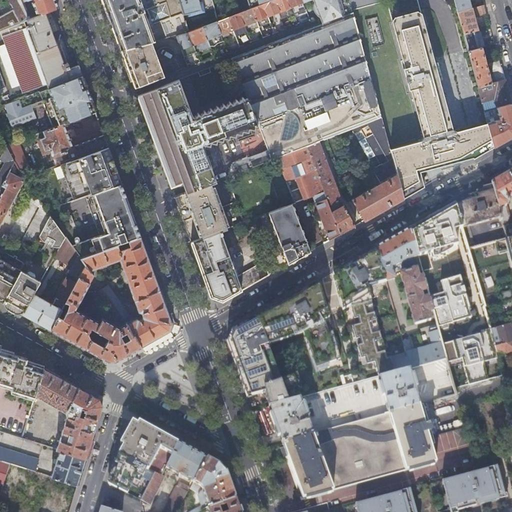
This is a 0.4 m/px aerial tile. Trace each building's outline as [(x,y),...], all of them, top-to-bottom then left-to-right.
[(0,0),(0,30),(20,23),(17,16),(13,9),(0,16),(0,0)] [(17,16),(20,23),(25,21),(27,20),(25,14),(18,0),(8,0),(13,9),(17,16)] [(37,16),(53,10),(57,8),(54,0),(30,0),(35,11),(37,16)] [(185,21),(178,0),(102,0),(107,13),(111,25),(115,36),(120,49),(175,35),(188,32),(185,21)] [(247,0),(250,8),(262,3),(270,0),(247,0)] [(301,0),(302,3),(310,0),(312,0),(313,3),(319,17),(319,18),(321,24),(352,12),(352,10),(349,0),(301,0)] [(349,0),(352,10),(386,1),(388,0),(349,0)] [(388,0),(386,1),(392,21),(404,68),(402,68),(408,91),(411,90),(423,137),(421,141),(389,149),(403,199),(424,187),(420,174),(473,158),(473,159),(494,147),(487,122),(482,124),(468,128),(456,131),(452,128),(439,80),(441,79),(436,61),(434,62),(421,12),(417,0),(388,0)] [(453,0),(457,12),(472,8),(469,0),(453,0)] [(472,8),(457,12),(463,34),(476,31),(477,30),(474,17),(487,13),(484,5),(472,8)] [(193,17),(185,21),(188,32),(202,27),(216,21),(217,21),(215,12),(206,15),(204,9),(192,14),(193,17)] [(55,17),(53,10),(37,16),(27,20),(25,21),(28,28),(26,29),(26,30),(27,33),(44,79),(47,88),(58,84),(77,77),(55,17)] [(27,20),(37,16),(35,11),(25,14),(27,20)] [(360,42),(352,12),(321,24),(319,25),(233,58),(247,97),(244,98),(241,96),(239,99),(235,97),(231,102),(229,100),(225,105),(222,103),(219,107),(216,105),(213,109),(210,107),(207,112),(204,110),(200,115),(198,113),(195,117),(192,115),(179,79),(137,96),(144,115),(156,111),(167,144),(181,181),(183,186),(185,193),(209,184),(216,181),(214,175),(212,169),(213,169),(216,161),(211,148),(205,151),(202,142),(203,138),(207,140),(208,135),(213,137),(215,134),(219,135),(221,131),(226,133),(228,128),(233,130),(234,126),(238,128),(240,124),(245,126),(246,121),(251,123),(252,120),(254,119),(255,119),(266,150),(247,157),(251,168),(277,158),(307,146),(319,142),(326,139),(381,118),(377,103),(360,42)] [(20,23),(0,30),(0,35),(1,39),(26,30),(26,29),(28,28),(25,21),(20,23)] [(476,31),(463,34),(468,51),(480,48),(476,31)] [(27,33),(9,40),(10,43),(25,83),(26,86),(44,79),(27,33)] [(207,40),(210,46),(223,40),(222,37),(221,34),(207,40)] [(164,76),(151,42),(120,50),(125,62),(128,70),(131,79),(134,88),(164,76)] [(10,43),(0,46),(0,57),(11,88),(25,83),(10,43)] [(480,48),(468,51),(478,87),(491,83),(482,47),(480,48)] [(504,80),(499,60),(491,63),(496,82),(504,80)] [(19,99),(5,105),(8,113),(5,114),(10,127),(36,117),(33,108),(46,103),(55,127),(63,124),(72,120),(95,112),(89,95),(86,87),(81,75),(77,77),(58,84),(47,88),(41,91),(44,99),(22,107),(19,99)] [(491,83),(478,87),(481,101),(494,98),(497,108),(511,104),(504,80),(496,82),(491,83)] [(500,119),(487,122),(494,147),(511,136),(511,108),(511,104),(497,108),(498,111),(495,112),(497,116),(499,115),(500,119)] [(389,149),(381,118),(360,128),(381,164),(372,169),(380,183),(368,190),(367,187),(362,189),(364,192),(357,196),(352,189),(347,176),(341,178),(345,188),(364,221),(403,199),(389,149)] [(55,127),(43,131),(45,137),(37,140),(42,154),(50,151),(56,166),(59,165),(107,147),(104,136),(71,148),(63,124),(55,127)] [(17,141),(5,146),(14,162),(22,178),(30,176),(17,141)] [(341,203),(319,142),(307,146),(323,191),(330,208),(341,203)] [(14,162),(5,146),(0,156),(0,160),(4,163),(0,169),(0,197),(5,188),(1,186),(8,173),(14,162)] [(323,191),(307,146),(277,158),(294,202),(312,195),(323,191)] [(114,166),(107,147),(59,165),(73,202),(85,197),(121,184),(114,166)] [(492,184),(501,220),(502,222),(506,221),(509,217),(506,206),(508,204),(506,199),(511,195),(511,223),(503,226),(506,239),(511,237),(511,170),(491,182),(492,184)] [(0,224),(24,180),(8,173),(1,186),(5,188),(0,197),(0,224)] [(130,209),(121,184),(85,197),(88,205),(100,236),(72,246),(79,255),(81,258),(117,245),(127,241),(140,236),(137,227),(130,209)] [(209,184),(185,193),(174,198),(179,211),(183,223),(186,231),(190,243),(221,231),(226,229),(209,184)] [(461,201),(455,203),(462,228),(498,218),(499,221),(501,220),(492,184),(485,187),(485,188),(476,191),(476,195),(461,200),(461,201)] [(47,211),(28,186),(7,223),(9,224),(13,223),(14,221),(15,222),(26,202),(31,205),(31,204),(39,209),(20,244),(32,250),(50,216),(47,211)] [(331,212),(330,208),(323,191),(312,195),(329,241),(340,234),(331,212)] [(310,251),(291,203),(268,213),(288,264),(310,251)] [(453,231),(462,228),(455,203),(432,217),(409,229),(417,257),(432,253),(433,257),(444,254),(458,245),(453,231)] [(344,207),(331,212),(340,234),(347,230),(355,226),(344,207)] [(61,212),(60,229),(73,223),(71,216),(61,212)] [(2,303),(4,304),(4,305),(5,307),(8,310),(9,311),(11,312),(12,312),(15,313),(18,314),(21,313),(22,314),(33,294),(53,256),(65,236),(60,229),(50,216),(32,250),(2,303)] [(409,229),(376,248),(385,282),(394,280),(391,269),(399,264),(402,269),(416,264),(415,258),(417,257),(409,229)] [(221,231),(190,243),(197,261),(201,273),(210,297),(216,299),(222,301),(269,275),(262,263),(238,277),(221,231)] [(0,301),(2,303),(32,250),(20,244),(3,234),(0,239),(0,301)] [(72,246),(65,236),(53,256),(72,266),(79,255),(72,246)] [(117,245),(81,258),(85,264),(78,277),(89,283),(94,275),(91,270),(119,260),(134,300),(159,290),(150,263),(142,243),(140,236),(127,241),(129,246),(118,250),(117,245)] [(511,237),(506,239),(469,249),(485,307),(511,299),(511,237)] [(344,267),(333,273),(343,310),(351,306),(354,318),(358,317),(359,323),(352,325),(352,327),(354,334),(355,338),(359,337),(361,343),(357,344),(357,346),(359,354),(360,358),(364,357),(366,364),(371,362),(375,361),(376,368),(379,377),(409,369),(405,353),(386,359),(367,287),(385,282),(376,248),(364,255),(344,267)] [(52,304),(33,294),(22,314),(28,317),(35,321),(50,329),(59,314),(65,303),(78,277),(85,264),(81,258),(79,255),(72,266),(52,304)] [(429,312),(432,311),(429,298),(429,297),(422,299),(420,292),(427,290),(423,277),(418,278),(416,270),(401,274),(415,326),(431,321),(429,312)] [(471,311),(460,276),(440,282),(443,293),(429,298),(432,311),(437,328),(471,318),(469,311),(471,311)] [(89,283),(78,277),(65,303),(68,304),(66,310),(63,317),(59,314),(50,329),(68,339),(86,349),(100,323),(75,309),(89,283)] [(265,392),(269,406),(299,398),(297,390),(293,376),(289,377),(280,381),(268,345),(303,332),(313,359),(316,368),(328,363),(340,359),(338,350),(334,337),(319,280),(290,297),(255,317),(232,330),(226,341),(239,376),(246,397),(265,392)] [(107,286),(102,289),(111,302),(116,308),(121,305),(107,286)] [(166,308),(159,290),(134,300),(138,312),(141,313),(142,315),(142,318),(139,319),(136,318),(126,324),(133,337),(135,336),(141,347),(169,331),(170,327),(171,324),(166,308)] [(124,309),(121,305),(116,308),(120,313),(123,319),(128,316),(124,309)] [(102,319),(100,323),(86,349),(98,355),(108,361),(115,361),(141,347),(135,336),(133,337),(126,324),(119,327),(102,319)] [(489,329),(489,330),(490,333),(496,331),(499,342),(493,344),(494,348),(511,342),(511,330),(510,324),(489,329)] [(490,333),(489,330),(472,334),(473,337),(442,345),(446,359),(455,390),(503,376),(502,376),(501,369),(497,356),(494,348),(493,344),(490,333)] [(405,353),(409,369),(446,359),(442,345),(438,331),(428,333),(432,346),(412,352),(405,353)] [(496,331),(490,333),(493,344),(499,342),(496,331)] [(403,344),(405,353),(412,352),(409,342),(403,344)] [(511,342),(494,348),(497,356),(511,352),(511,342)] [(26,359),(12,355),(13,352),(0,348),(0,349),(0,382),(12,386),(11,390),(35,396),(35,395),(43,368),(44,365),(37,363),(32,362),(26,360),(26,359)] [(316,368),(313,359),(311,360),(315,372),(329,367),(328,363),(316,368)] [(56,449),(59,450),(85,458),(90,442),(93,433),(102,406),(100,402),(99,398),(70,383),(63,379),(54,374),(43,368),(35,395),(65,411),(67,416),(56,449)] [(409,369),(379,377),(388,413),(419,405),(409,369)] [(289,376),(289,377),(293,376),(297,390),(301,389),(297,373),(289,376)] [(269,406),(276,428),(273,429),(275,433),(277,438),(280,437),(281,442),(312,434),(310,426),(301,401),(306,400),(306,401),(309,400),(309,399),(318,397),(318,393),(299,398),(269,406)] [(284,459),(287,458),(298,489),(294,490),(296,494),(297,498),(300,497),(301,499),(304,498),(305,501),(331,494),(330,491),(406,471),(407,474),(433,467),(432,464),(435,464),(430,445),(433,444),(428,424),(425,425),(419,405),(388,413),(312,434),(281,442),(283,447),(280,448),(284,459)] [(147,469),(149,469),(159,449),(172,455),(178,442),(166,436),(150,427),(144,424),(139,421),(137,423),(135,422),(131,429),(128,427),(124,434),(123,436),(125,436),(121,444),(121,445),(122,445),(118,454),(147,469)] [(191,450),(178,442),(172,455),(165,467),(193,483),(207,458),(202,456),(193,451),(191,450)] [(0,446),(0,459),(9,463),(11,463),(25,468),(35,471),(39,459),(0,446)] [(85,458),(59,450),(56,459),(54,459),(52,462),(55,463),(51,476),(58,478),(76,484),(78,479),(85,458)] [(132,485),(137,488),(147,469),(118,454),(116,453),(112,467),(107,482),(108,484),(128,494),(132,485)] [(214,462),(207,458),(193,483),(190,489),(196,493),(200,486),(203,490),(206,500),(200,502),(201,505),(190,511),(202,511),(204,511),(202,505),(208,503),(210,508),(236,499),(232,489),(226,471),(221,466),(216,463),(214,462)] [(9,463),(0,459),(0,482),(3,484),(9,463)] [(25,468),(11,463),(9,471),(23,476),(25,468)] [(478,500),(480,505),(499,500),(499,499),(498,496),(504,494),(500,479),(496,480),(493,467),(442,480),(450,510),(456,508),(457,511),(476,506),(475,501),(478,500)] [(154,472),(141,500),(150,505),(164,477),(154,472)] [(415,511),(413,502),(409,503),(406,490),(355,504),(357,511),(415,511)] [(162,511),(176,511),(184,498),(173,492),(162,511)] [(240,511),(236,499),(210,508),(208,509),(208,511),(240,511)]
